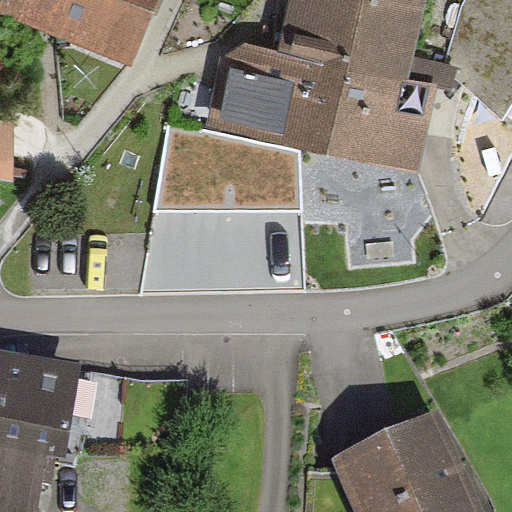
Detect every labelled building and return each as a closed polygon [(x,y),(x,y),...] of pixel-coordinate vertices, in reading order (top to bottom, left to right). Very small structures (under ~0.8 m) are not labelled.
[(19,0),(0,0),(0,5),(14,12),(19,0)] [(84,0),(19,0),(14,12),(70,35),(84,0)] [(149,0),(84,0),(70,35),(125,59),(149,0)] [(422,0),(300,0),(288,55),(347,68),(405,81),(423,0),(422,0)] [(329,146),(347,68),(288,55),(248,46),(231,124),(329,146)] [(347,68),(329,146),(411,164),(429,86),(405,81),(347,68)] [(0,445),(46,453),(63,455),(74,385),(0,373),(0,445)] [(457,511),(425,444),(345,482),(358,511),(457,511)] [(36,511),(46,453),(0,445),(0,511),(36,511)]
